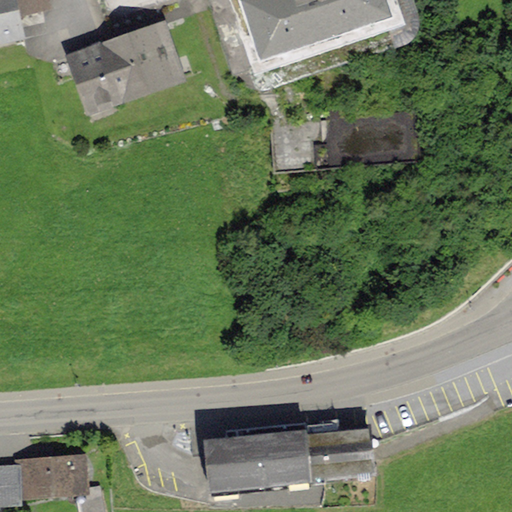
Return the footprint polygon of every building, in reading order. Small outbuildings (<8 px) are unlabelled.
[(51,0),(0,0),(0,45),(28,39),(23,19),(55,11),(51,0)] [(411,0),(222,0),(208,5),(232,77),(244,88),(266,94),(411,51),(416,45),(420,29),(411,0)] [(93,53),(76,60),(102,124),(197,86),(171,22),(141,34),(93,53)] [(419,165),(415,110),(269,121),(273,175),(419,165)] [(368,436),(307,443),(311,488),(373,482),(368,436)] [(306,438),(203,449),(210,505),(313,494),(311,488),(307,443),(306,438)] [(21,462),(21,469),(24,504),(90,500),(87,457),(21,462)] [(21,469),(0,470),(0,511),(23,511),(24,504),(21,469)] [(107,511),(103,487),(90,490),(94,511),(107,511)]
